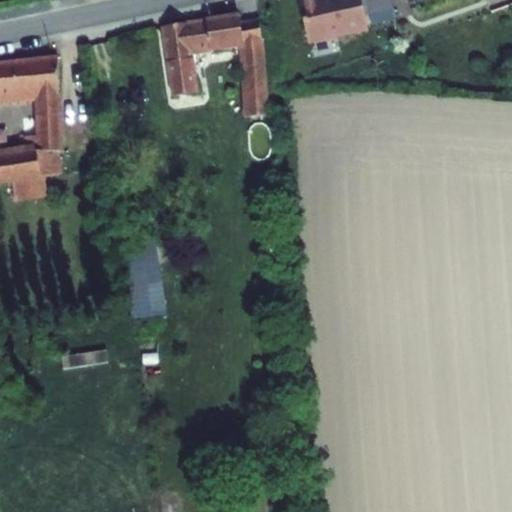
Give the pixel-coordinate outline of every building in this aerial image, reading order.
[(307,0),(316,40),(376,27),(370,0),(307,0)] [(242,15),(168,26),(179,97),(202,92),(196,54),(245,45),(253,118),(272,116),(264,20),(243,24),(242,15)] [(142,31),(141,31),(140,31),(137,33),(137,35),(137,38),(138,40),(141,41),(142,41),(143,40),(145,39),(146,37),(146,34),(144,32),(142,31)] [(63,147),(65,146),(61,61),(0,62),(0,181),(17,179),(53,173),(65,171),(63,147)] [(53,173),(17,179),(21,203),(57,197),(53,173)] [(132,317),(168,315),(165,253),(129,254),(132,317)]
